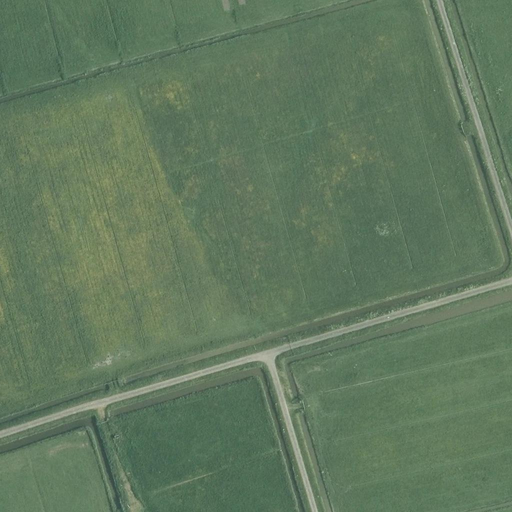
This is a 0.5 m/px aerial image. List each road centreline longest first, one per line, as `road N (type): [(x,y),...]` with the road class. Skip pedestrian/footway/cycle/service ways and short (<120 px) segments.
road 1 (unclassified): [(0,436),(264,356)]
road 2 (unclassified): [(264,356),(511,280)]
road 3 (unclassified): [(511,230),(438,0)]
road 4 (unclassified): [(314,511),(264,356)]
